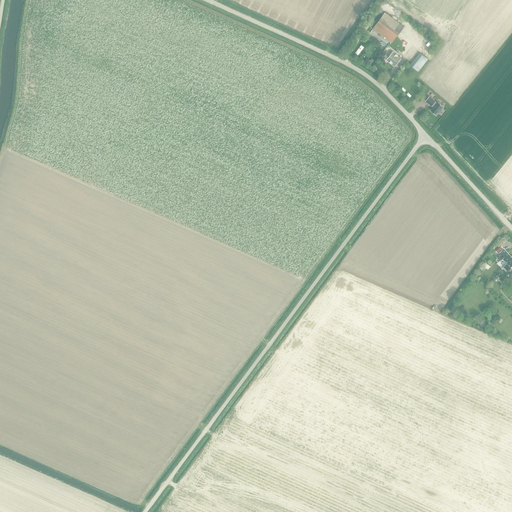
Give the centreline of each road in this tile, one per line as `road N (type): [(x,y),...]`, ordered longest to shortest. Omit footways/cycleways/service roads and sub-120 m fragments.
road 1 (unclassified): [(144,511),(426,135)]
road 2 (unclassified): [(426,135),(365,73),(203,0)]
road 3 (unclassified): [(511,228),(426,135)]
